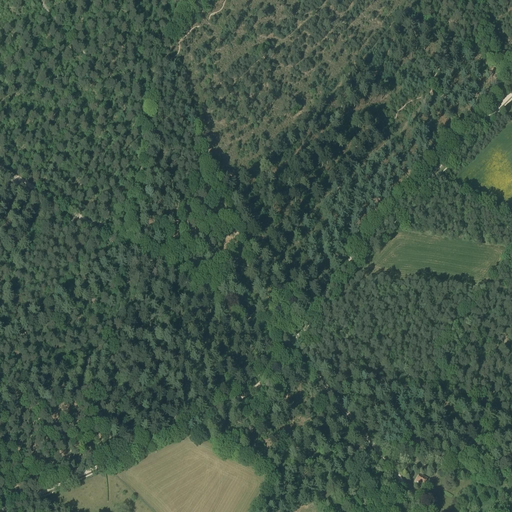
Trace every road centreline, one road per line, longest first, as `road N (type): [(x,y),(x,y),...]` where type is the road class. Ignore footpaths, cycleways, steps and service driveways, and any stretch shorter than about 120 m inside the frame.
road 1 (track): [(5,511),(262,381),(360,249),(511,94)]
road 2 (track): [(392,464),(292,344),(130,246)]
road 3 (track): [(282,253),(492,28)]
road 4 (track): [(416,0),(228,190)]
road 5 (track): [(121,241),(159,40),(205,0)]
road 6 (track): [(162,37),(198,136),(265,273)]
road 7 (track): [(118,276),(105,467)]
road 8 (track): [(0,347),(118,276),(130,246)]
road 9 (track): [(40,0),(146,121)]
road 10 (track): [(130,246),(0,168)]
road 11 (track): [(511,477),(392,464)]
